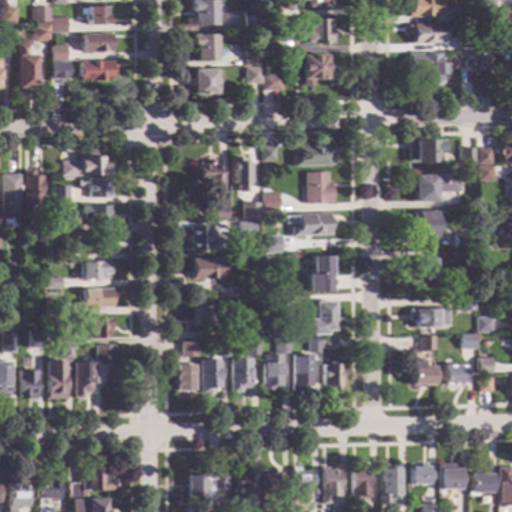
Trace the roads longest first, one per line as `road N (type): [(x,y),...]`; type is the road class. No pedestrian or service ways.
road 1 (residential): [(511,117),(0,131)]
road 2 (residential): [(511,424),(0,438)]
road 3 (residential): [(146,511),(149,0)]
road 4 (residential): [(370,429),(367,0)]
